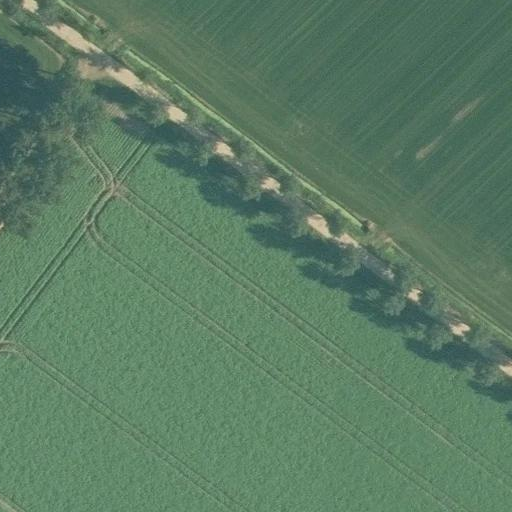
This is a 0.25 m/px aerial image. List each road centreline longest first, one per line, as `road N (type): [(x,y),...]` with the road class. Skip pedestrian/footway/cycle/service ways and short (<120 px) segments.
road 1 (track): [(511,366),(19,0)]
road 2 (track): [(0,182),(96,56)]
